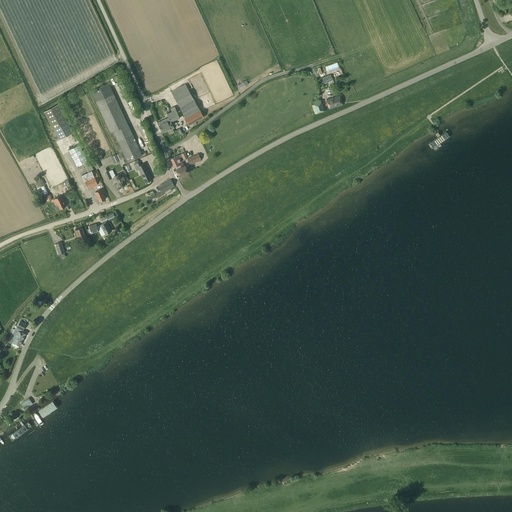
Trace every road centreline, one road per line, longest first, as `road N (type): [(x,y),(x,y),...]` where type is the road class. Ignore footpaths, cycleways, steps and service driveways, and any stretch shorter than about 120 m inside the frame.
road 1 (tertiary): [(187,197),(267,148),(493,44)]
road 2 (tertiary): [(0,408),(24,347),(51,307),(187,197)]
road 3 (unclassified): [(171,172),(97,0)]
road 4 (residential): [(0,245),(119,203)]
